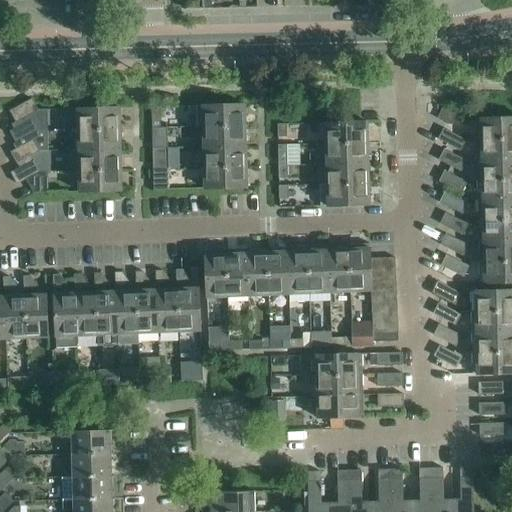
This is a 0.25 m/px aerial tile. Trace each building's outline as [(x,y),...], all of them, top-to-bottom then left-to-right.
[(9,110),(16,122),(38,109),(32,98),(9,110)] [(197,127),(203,127),(246,126),(245,104),(197,105),(197,127)] [(152,106),(152,128),(161,128),(161,106),(152,106)] [(77,108),(77,129),(120,129),(120,107),(77,108)] [(438,118),(446,122),(451,124),(456,113),(443,107),(438,118)] [(511,117),(476,118),(476,139),(511,138),(511,117)] [(16,142),(38,130),(32,119),(10,131),(16,142)] [(325,122),(325,143),(368,142),(367,121),(325,122)] [(278,124),(278,137),(287,136),(287,124),(278,124)] [(203,127),(203,147),(246,146),(246,126),(203,127)] [(152,128),(153,140),(161,140),(161,128),(152,128)] [(438,139),(447,143),(461,150),(466,139),(444,128),(438,139)] [(77,129),(78,150),(121,148),(120,129),(77,129)] [(511,138),(476,139),(477,160),(511,159),(511,138)] [(17,163),(39,150),(33,139),(10,151),(17,163)] [(325,143),(326,164),(369,163),(368,142),(325,143)] [(278,144),(278,157),(287,157),(287,144),(278,144)] [(203,147),(204,167),(247,166),(246,146),(203,147)] [(153,147),(153,168),(168,168),(168,147),(153,147)] [(78,150),(78,170),(121,169),(121,148),(78,150)] [(439,159),(447,164),(461,171),(466,160),(444,149),(439,159)] [(511,159),(477,160),(477,181),(511,179),(511,159)] [(33,160),(20,167),(11,172),(17,183),(24,180),(39,171),(33,160)] [(326,164),(326,184),(369,183),(369,163),(326,164)] [(279,165),(279,178),(288,178),(287,165),(279,165)] [(204,167),(204,188),(247,187),(247,166),(204,167)] [(154,189),(169,189),(169,181),(168,168),(153,168),(154,181),(154,189)] [(78,170),(79,191),(122,190),(121,169),(78,170)] [(439,181),(448,185),(462,192),(467,181),(444,170),(439,181)] [(39,171),(24,180),(32,193),(40,192),(39,171)] [(511,179),(477,181),(478,200),(511,199),(511,179)] [(320,184),(321,206),(370,204),(369,183),(326,184),(320,184)] [(279,185),(279,198),(288,198),(288,185),(279,185)] [(440,202),(448,206),(462,213),(468,202),(445,191),(440,202)] [(511,199),(478,200),(478,220),(511,219),(511,199)] [(440,223),(449,227),(463,234),(468,223),(445,212),(440,223)] [(511,219),(478,220),(479,241),(511,240),(511,219)] [(441,244),(449,248),(464,255),(469,244),(446,234),(441,244)] [(511,240),(479,241),(479,262),(511,261),(511,240)] [(371,290),(371,284),(370,272),(370,258),(369,243),(348,244),(350,291),(371,290)] [(329,292),(350,291),(348,244),(327,245),(329,292)] [(308,293),(329,292),(327,245),(307,246),(308,293)] [(288,294),(308,293),(307,246),(286,247),(288,294)] [(268,295),(288,294),(286,247),(266,248),(268,295)] [(227,296),(248,295),(245,248),(225,249),(227,296)] [(248,295),(268,295),(266,248),(245,248),(248,295)] [(205,250),(207,297),(227,296),(225,249),(205,250)] [(441,265),(464,276),(469,265),(446,254),(441,265)] [(370,258),(370,272),(396,271),(395,257),(370,258)] [(511,261),(479,262),(480,283),(511,281),(511,261)] [(183,269),(176,269),(177,282),(186,282),(190,278),(183,269)] [(165,283),(170,279),(163,270),(155,270),(156,283),(165,283)] [(135,271),(136,284),(145,283),(150,280),(143,271),(135,271)] [(370,272),(371,284),(396,283),(396,271),(370,272)] [(94,273),(95,285),(104,285),(109,282),(101,272),(94,273)] [(129,281),(122,272),(115,272),(115,285),(125,284),(129,281)] [(74,274),(74,286),(84,286),(88,283),(81,273),(74,274)] [(67,284),(60,274),(53,274),(54,287),(63,287),(67,284)] [(33,288),(38,285),(30,275),(23,276),(24,288),(33,288)] [(13,289),(17,286),(10,276),(3,276),(4,289),(13,289)] [(432,292),(441,297),(455,304),(460,293),(438,281),(432,292)] [(371,290),(371,296),(397,295),(396,283),(371,284),(371,290)] [(199,287),(177,288),(179,331),(200,330),(199,287)] [(177,288),(156,289),(159,332),(179,331),(177,288)] [(156,289),(136,290),(138,333),(159,332),(156,289)] [(511,289),(470,291),(471,312),(511,310),(511,289)] [(118,344),(139,343),(138,333),(136,290),(116,291),(118,343),(118,344)] [(95,292),(97,335),(98,343),(99,345),(102,345),(104,347),(112,347),(115,344),(117,344),(118,343),(116,291),(95,292)] [(56,347),(77,346),(77,335),(75,292),(54,293),(56,336),(56,347)] [(77,335),(97,335),(95,292),(75,292),(77,335)] [(46,294),(24,295),(26,338),(48,337),(46,294)] [(24,295),(4,295),(6,338),(26,338),(24,295)] [(371,296),(372,309),(397,308),(397,295),(371,296)] [(433,313),(442,318),(455,325),(461,314),(438,302),(433,313)] [(372,320),(372,322),(398,322),(397,308),(372,309),(372,320)] [(511,310),(471,312),(471,332),(511,331),(511,310)] [(373,342),(373,333),(372,322),(372,320),(352,321),(352,336),(353,346),(374,345),(373,342)] [(372,322),(373,333),(398,332),(398,322),(372,322)] [(433,334),(442,339),(456,346),(461,335),(439,324),(433,334)] [(511,331),(471,332),(472,352),(511,351),(511,331)] [(373,333),(373,342),(398,341),(398,332),(373,333)] [(290,338),(291,348),(311,347),(310,338),(311,338),(311,335),(303,335),(303,338),(290,338)] [(352,336),(331,337),(331,346),(353,346),(352,336)] [(331,337),(311,338),(310,338),(311,347),(331,346),(331,337)] [(250,340),(250,349),(270,348),(270,339),(270,338),(262,338),(262,339),(250,340)] [(283,339),(270,339),(270,348),(284,348),(283,339)] [(229,341),(230,350),(242,349),(242,340),(229,341)] [(209,341),(209,350),(230,350),(229,341),(209,341)] [(434,356),(438,357),(456,367),(462,356),(439,345),(434,356)] [(511,351),(472,352),(473,374),(511,372),(511,351)] [(377,365),(402,365),(402,352),(377,353),(377,365)] [(315,354),(316,375),(363,374),(362,353),(315,354)] [(202,363),(181,364),(182,380),(202,379),(202,367),(202,363)] [(53,371),(28,372),(29,387),(54,386),(53,371)] [(171,381),(171,373),(159,374),(160,382),(171,381)] [(378,386),(403,385),(403,373),(377,373),(378,386)] [(316,375),(316,396),(363,394),(363,374),(316,375)] [(16,381),(16,388),(27,388),(27,376),(20,376),(16,381)] [(279,378),(271,378),(270,378),(270,389),(279,389),(279,378)] [(478,382),(479,394),(504,393),(504,381),(478,382)] [(378,406),(403,406),(403,393),(378,394),(378,406)] [(316,396),(317,417),(364,416),(363,394),(316,396)] [(479,403),(479,415),(504,414),(504,402),(479,403)] [(479,423),(480,435),(505,435),(505,422),(479,423)] [(0,427),(0,444),(12,433),(3,424),(0,427)] [(73,454),(110,454),(110,429),(72,430),(72,431),(62,431),(62,441),(72,441),(73,454)] [(4,447),(12,455),(25,455),(25,443),(23,442),(16,442),(16,440),(10,439),(3,446),(4,447)] [(480,444),(480,456),(505,455),(505,443),(480,444)] [(0,450),(0,467),(12,455),(4,447),(0,450)] [(62,477),(62,478),(111,477),(110,454),(73,454),(73,476),(62,477)] [(461,499),(451,500),(451,511),(473,511),(473,466),(460,467),(461,499)] [(443,467),(430,468),(431,511),(451,511),(451,500),(444,500),(443,467)] [(28,468),(17,468),(18,478),(29,477),(28,468)] [(389,469),(390,511),(411,511),(411,501),(403,501),(402,468),(389,469)] [(420,500),(411,501),(411,511),(431,511),(430,468),(419,468),(420,500)] [(370,502),(370,511),(390,511),(389,469),(378,469),(379,502),(370,502)] [(0,474),(0,491),(13,478),(4,470),(0,474)] [(329,503),(329,511),(350,511),(349,470),(337,470),(338,503),(329,503)] [(350,511),(370,511),(370,502),(362,502),(361,470),(349,470),(350,511)] [(308,471),(308,511),(329,511),(329,503),(321,503),(320,471),(308,471)] [(62,478),(62,500),(112,500),(111,477),(62,478)] [(210,511),(254,511),(254,491),(177,493),(178,506),(210,505),(210,511)] [(0,497),(0,511),(2,511),(13,501),(5,492),(0,497)] [(74,509),(74,511),(111,511),(112,500),(62,500),(62,510),(74,509)]
